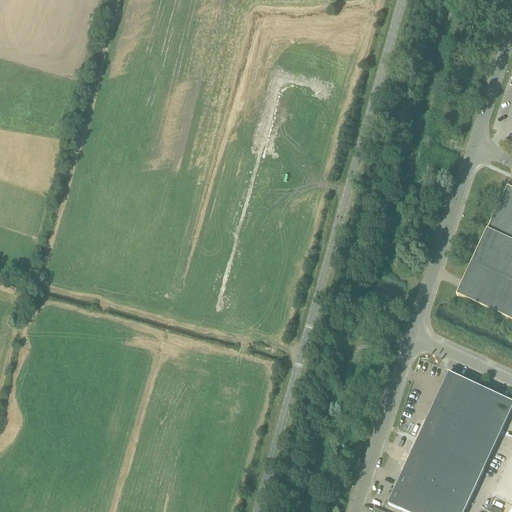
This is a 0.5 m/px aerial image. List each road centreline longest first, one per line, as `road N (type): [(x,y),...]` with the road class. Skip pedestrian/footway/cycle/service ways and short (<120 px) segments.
road 1 (unclassified): [(256,511),(400,0)]
road 2 (unclassified): [(411,335),(473,145)]
road 3 (unclassified): [(352,511),(411,335)]
road 4 (unclassified): [(473,145),(511,28)]
